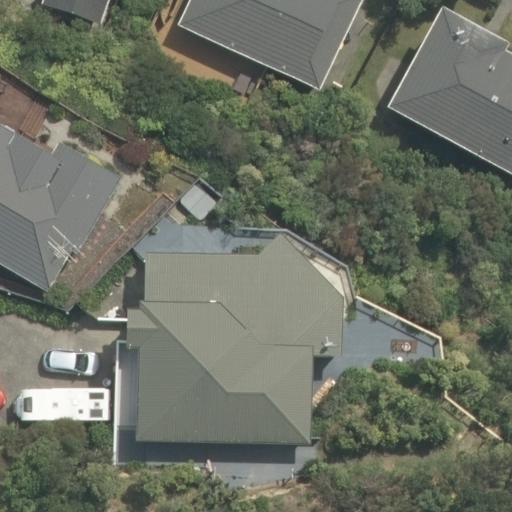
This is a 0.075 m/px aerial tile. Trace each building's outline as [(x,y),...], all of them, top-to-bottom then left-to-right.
[(40,0),(92,23),(102,0),(40,0)] [(376,12),(352,0),(201,0),(185,34),(330,106),(376,12)] [(511,57),(451,20),(393,116),(511,188),(511,57)] [(123,189),(0,122),(0,262),(63,298),(123,189)] [(342,276),(146,266),(141,364),(148,364),(143,449),(319,458),(325,348),(339,348),(342,276)]
